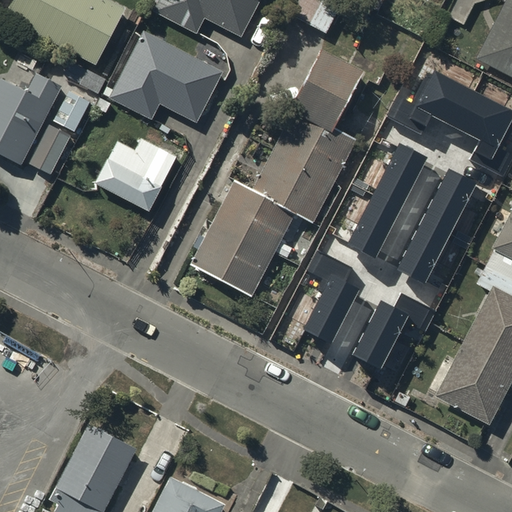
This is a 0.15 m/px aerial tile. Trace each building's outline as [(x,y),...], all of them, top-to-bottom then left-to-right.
[(11,0),(5,13),(93,60),(122,5),(113,0),(11,0)] [(257,0),(158,0),(155,6),(196,27),(204,11),(242,30),(257,0)] [(343,0),(296,0),(291,12),(327,31),(343,0)] [(379,0),(360,0),(375,8),(379,0)] [(511,0),(503,0),(477,53),(511,71),(511,0)] [(222,69),(144,29),(110,92),(151,114),(159,97),(197,117),(222,69)] [(288,102),(295,106),(327,124),(357,70),(317,49),(288,102)] [(100,91),(107,77),(72,58),(64,72),(100,91)] [(25,89),(0,75),(0,151),(18,161),(60,82),(36,69),(25,89)] [(403,88),(389,116),(420,132),(430,114),(482,141),(473,158),(497,170),(506,151),(499,147),(511,121),(511,109),(434,70),(430,78),(425,76),(411,103),(405,100),(410,91),(403,88)] [(272,146),(330,178),(353,138),(327,124),(295,106),(272,146)] [(72,131),(51,120),(31,158),(52,169),(72,131)] [(175,152),(140,135),(134,146),(117,138),(97,180),(148,205),(175,152)] [(399,145),(349,243),(376,257),(426,159),(399,145)] [(292,211),(307,219),(330,178),(272,146),(250,187),(292,211)] [(449,170),(398,268),(425,282),(476,183),(449,170)] [(211,220),(269,252),(292,211),(250,187),(234,178),(211,220)] [(332,217),(347,225),(360,202),(345,193),(332,217)] [(188,261),(246,294),(269,252),(211,220),(188,261)] [(511,226),(499,251),(511,258),(511,226)] [(323,294),(305,329),(331,342),(357,290),(344,284),(352,269),(317,251),(307,271),(322,278),(316,290),(323,294)] [(511,258),(499,251),(490,269),(481,286),(499,296),(511,302),(511,258)] [(381,301),(354,354),(381,368),(405,321),(425,331),(435,311),(402,294),(394,308),(381,301)] [(511,302),(499,296),(472,346),(511,367),(511,302)] [(511,388),(511,367),(472,346),(443,402),(492,427),(511,388)] [(102,511),(136,443),(88,419),(52,491),(95,511),(102,511)] [(217,511),(225,498),(169,471),(148,511),(217,511)]
